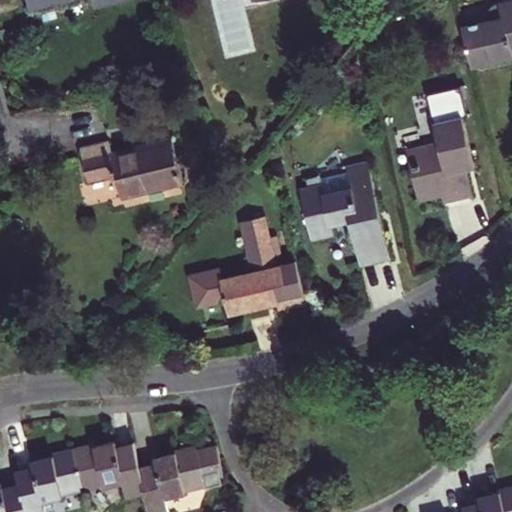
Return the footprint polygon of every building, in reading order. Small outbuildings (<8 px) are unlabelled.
[(28,0),(30,9),(70,0),(92,0),(94,5),(116,0),(28,0)] [(511,52),(511,51),(511,50),(511,0),(498,0),(502,15),(482,20),(483,24),(462,29),(472,66),(511,56),(511,52)] [(461,114),(433,121),(437,139),(411,146),(415,164),(409,165),(418,200),(439,194),(441,201),(472,195),(466,169),(474,166),(461,114)] [(183,181),(172,137),(114,152),(110,140),(80,147),(88,179),(119,172),(125,194),(183,181)] [(321,182),(300,188),(312,239),(334,234),(332,223),(349,219),(360,264),(390,257),(367,159),(346,165),(347,171),(321,177),(321,182)] [(229,314),(267,305),(265,295),(275,293),(278,302),(280,309),(307,302),(297,258),(277,263),(265,213),(240,219),(252,269),(222,277),(220,267),(190,275),(197,305),(225,298),(229,314)] [(265,295),(267,305),(278,302),(275,293),(265,295)] [(114,440),(72,450),(81,486),(102,481),(103,486),(123,481),(126,496),(144,492),(140,472),(138,465),(132,440),(115,444),(114,440)] [(155,455),(156,461),(138,465),(140,472),(144,492),(149,511),(165,511),(169,511),(166,496),(186,492),(185,487),(202,483),(203,488),(221,484),(219,476),(222,475),(215,445),(198,450),(197,446),(155,455)] [(33,462),(34,464),(16,468),(20,482),(22,489),(26,511),(54,511),(52,498),(63,495),(62,490),(81,486),(72,450),(32,459),(33,462)] [(1,480),(0,480),(0,511),(26,511),(22,489),(20,482),(2,486),(1,480)] [(511,511),(511,487),(479,496),(481,500),(463,504),(464,511),(511,511)]
